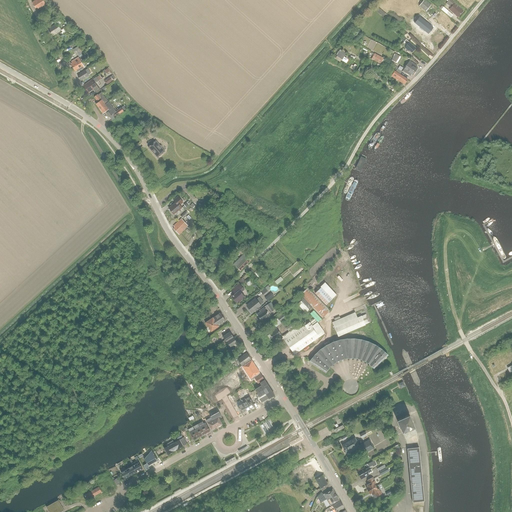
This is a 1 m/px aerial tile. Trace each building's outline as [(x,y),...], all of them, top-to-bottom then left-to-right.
[(36,0),(32,3),(35,8),(37,7),(37,9),(45,4),(42,0),(36,0)] [(426,12),(431,5),(424,0),(419,6),(426,12)] [(458,18),(464,11),(455,3),(449,10),(458,18)] [(447,13),(448,11),(443,7),(441,6),(439,8),(441,9),(446,14),(447,13)] [(433,7),(429,12),(434,16),(437,11),(433,7)] [(379,9),(377,12),(383,17),(386,14),(379,9)] [(440,12),(435,20),(449,30),(455,22),(440,12)] [(58,26),(63,23),(59,18),(53,22),(55,25),(49,29),(50,30),(48,31),(51,35),(52,34),(53,35),(60,30),(58,26)] [(423,19),(417,25),(428,34),(433,28),(423,19)] [(65,33),(70,30),(67,26),(63,28),(63,29),(60,30),(63,34),(65,32),(65,33)] [(412,53),(412,52),(416,48),(409,42),(409,43),(406,40),(404,42),(407,45),(404,47),(409,51),(409,50),(412,53)] [(344,57),(346,54),(341,51),(337,57),(342,60),(344,57)] [(380,64),(383,58),(374,54),(371,59),(380,64)] [(394,55),(392,58),(393,59),(392,61),(397,64),(401,58),(395,55),(394,55)] [(72,68),(84,62),(84,61),(81,63),(78,58),(71,62),(72,64),(70,65),(72,68)] [(415,72),(418,68),(417,67),(417,66),(410,61),(406,66),(415,72)] [(88,63),(86,64),(85,64),(84,62),(72,68),(74,72),(76,71),(77,72),(89,65),(88,63)] [(413,76),(415,72),(406,66),(403,71),(411,76),(412,75),(413,76)] [(88,69),(80,74),(80,75),(78,76),(80,80),(81,80),(82,81),(89,76),(88,75),(90,73),(88,69)] [(408,79),(395,71),(391,77),(404,85),(408,79)] [(93,80),(83,86),(87,91),(88,90),(89,92),(92,90),(92,91),(95,89),(95,88),(96,87),(97,86),(95,83),(93,80)] [(105,104),(108,102),(105,97),(102,93),(97,96),(97,95),(93,98),(97,103),(95,104),(99,109),(105,104)] [(116,111),(109,102),(108,102),(105,104),(99,109),(102,113),(104,112),(108,117),(112,114),(116,111)] [(404,102),(390,116),(394,120),(407,105),(404,102)] [(122,112),(120,109),(113,114),(115,117),(122,112)] [(375,134),(368,145),(367,147),(367,149),(368,150),(370,149),(372,148),(380,137),(381,135),(378,133),(375,134)] [(160,146),(155,140),(148,147),(157,157),(164,151),(160,146)] [(362,155),(355,170),(360,172),(367,158),(362,155)] [(351,176),(344,189),(349,192),(355,178),(351,176)] [(179,205),(182,202),(177,196),(173,200),(175,202),(168,208),(173,214),(181,208),(179,205)] [(203,204),(200,207),(204,212),(210,206),(206,201),(203,204)] [(183,221),(181,219),(173,226),(175,227),(173,229),(178,235),(187,226),(183,221)] [(235,249),(241,255),(244,252),(237,246),(235,249)] [(243,254),(238,259),(245,266),(250,261),(243,254)] [(238,259),(233,264),(240,271),(245,266),(238,259)] [(255,281),(261,287),(268,281),(262,275),(255,281)] [(236,293),(231,297),(237,304),(245,297),(241,293),(244,290),(239,284),(232,289),(236,293)] [(332,299),(336,295),(325,284),(321,288),(332,299)] [(330,311),(322,302),(308,288),(300,295),(304,299),(298,304),(306,313),(312,308),(322,318),(330,311)] [(326,305),(329,302),(332,299),(321,288),(315,293),(326,305)] [(272,293),(266,298),(268,301),(275,296),(272,293)] [(247,306),(252,312),(261,305),(256,299),(250,303),(247,305),(247,306)] [(275,308),(271,302),(266,305),(270,312),(274,310),(273,310),(275,308)] [(269,315),(263,308),(260,310),(261,312),(257,314),(261,321),(269,315)] [(212,318),(206,322),(212,331),(218,326),(225,321),(220,313),(213,318),(212,318)] [(273,331),(269,333),(270,334),(272,338),(273,340),(277,337),(276,336),(278,335),(281,334),(277,328),(282,324),(281,322),(286,318),(283,314),(273,322),(276,326),(272,329),(273,331)] [(341,318),(332,322),(334,328),(338,337),(366,325),(365,324),(368,323),(365,315),(362,316),(344,324),(341,318)] [(206,323),(205,323),(202,317),(197,320),(195,322),(199,328),(206,323)] [(289,332),(282,337),(284,340),(294,354),(312,342),(313,342),(318,339),(317,338),(318,337),(319,337),(312,328),(313,327),(313,326),(317,323),(315,319),(314,320),(313,319),(311,320),(309,318),(303,322),(305,325),(300,328),(299,326),(296,328),(296,327),(295,328),(292,323),(286,328),(289,332)] [(225,340),(222,343),(223,344),(233,337),(230,332),(223,337),(225,340)] [(233,337),(223,344),(224,346),(227,344),(230,347),(237,343),(233,337)] [(309,361),(326,372),(329,367),(334,364),(336,362),(337,361),(339,360),(341,360),(346,358),(347,358),(349,358),(353,358),(357,358),(358,359),(363,361),(366,362),(367,363),(370,364),(373,368),(387,355),(381,349),(377,347),(375,345),(369,342),(367,341),(364,341),(362,340),(359,339),(355,339),(352,339),(349,339),(345,339),(343,339),(339,340),(335,341),(333,342),(330,343),(328,344),(326,346),(324,347),(319,350),(317,352),(314,355),(309,361)] [(229,348),(222,353),(224,356),(231,352),(229,348)] [(243,355),(237,359),(239,362),(242,366),(251,359),(247,353),(243,355)] [(252,361),(242,367),(250,378),(251,380),(260,374),(260,373),(259,372),(252,361)] [(260,374),(251,380),(252,380),(255,378),(258,383),(264,379),(260,374)] [(274,395),(264,380),(260,383),(262,385),(255,389),(256,390),(251,392),(254,397),(257,395),(258,397),(261,403),(274,395)] [(246,401),(243,403),(247,411),(255,406),(250,397),(245,399),(246,401)] [(243,403),(237,406),(242,414),(247,411),(243,403)] [(216,415),(211,418),(212,419),(217,427),(222,424),(216,415)] [(409,415),(397,420),(402,432),(414,427),(409,415)] [(212,419),(207,422),(211,430),(217,427),(212,419)] [(202,422),(198,424),(199,426),(200,426),(204,434),(210,431),(206,423),(205,424),(204,424),(203,424),(202,422)] [(200,426),(195,429),(199,437),(204,434),(200,426)] [(190,432),(189,432),(194,440),(199,437),(195,429),(194,430),(190,432)] [(183,446),(187,444),(183,438),(164,448),(168,454),(183,446)] [(359,446),(355,438),(351,441),(351,440),(346,443),(342,445),(345,450),(344,450),(346,453),(346,452),(349,457),(361,450),(363,454),(374,448),(369,440),(359,446)] [(407,449),(410,475),(413,503),(424,502),(419,448),(407,449)] [(153,454),(144,459),(147,466),(157,461),(153,454)] [(136,472),(142,468),(139,462),(133,466),(136,472)] [(130,475),(136,472),(133,466),(127,469),(130,475)] [(364,468),(358,472),(361,479),(372,472),(369,468),(369,467),(369,468),(365,470),(364,468)] [(125,478),(130,475),(127,469),(121,472),(125,478)] [(321,488),(327,484),(322,475),(315,479),(321,488)] [(118,487),(124,484),(120,477),(115,479),(118,487)] [(368,491),(376,486),(374,484),(376,483),(372,478),(367,481),(369,484),(367,485),(368,487),(366,488),(368,491)] [(376,486),(368,491),(370,494),(371,493),(372,495),(374,494),(376,497),(382,494),(378,488),(377,489),(376,486)] [(89,498),(102,491),(99,487),(87,494),(89,498)] [(321,502),(326,499),(330,505),(339,500),(333,489),(324,494),(323,493),(323,492),(317,496),(321,502)] [(59,511),(63,510),(58,501),(47,507),(49,511),(59,511)] [(334,509),(333,509),(334,510),(335,510),(336,511),(337,511),(344,508),(340,501),(332,506),(334,509)]
